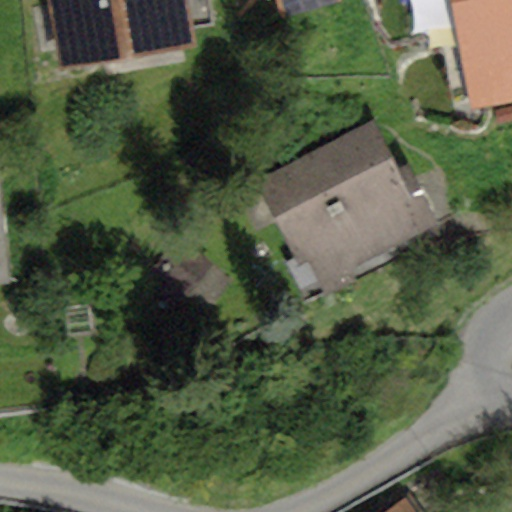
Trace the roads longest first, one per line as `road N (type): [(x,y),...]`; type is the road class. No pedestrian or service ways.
road 1 (unclassified): [(499,405),(449,423),(301,511)]
road 2 (unclassified): [(140,511),(69,488),(0,480)]
